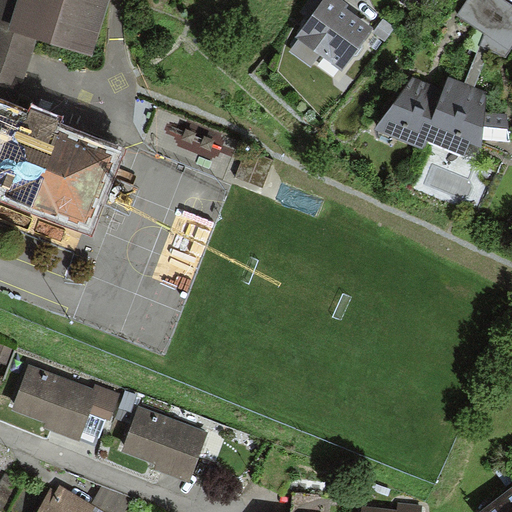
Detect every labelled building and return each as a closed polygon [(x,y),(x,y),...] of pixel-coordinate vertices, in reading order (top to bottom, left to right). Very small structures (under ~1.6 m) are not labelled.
[(6,0),(0,22),(0,29),(34,39),(88,55),(104,0),(6,0)] [(350,14),(345,11),(349,6),(339,0),(325,0),(296,41),(343,74),(374,31),(350,14)] [(480,46),(505,58),(511,47),(511,9),(498,0),(467,0),(457,16),(486,36),(480,46)] [(394,29),(383,21),(374,34),(386,42),(394,29)] [(0,195),(84,229),(111,160),(3,117),(34,39),(0,29),(0,195)] [(428,88),(412,82),(377,131),(423,150),(426,143),(466,159),(470,148),(482,152),(488,97),(468,89),(450,83),(445,95),(428,88)] [(238,176),(267,185),(274,160),(246,152),(238,176)] [(0,362),(6,365),(12,351),(0,346),(0,362)] [(95,392),(29,366),(11,414),(44,426),(42,432),(78,446),(90,416),(110,424),(120,397),(96,387),(95,392)] [(140,407),(123,454),(157,467),(155,473),(189,485),(209,433),(140,407)] [(9,470),(0,483),(0,511),(41,511),(53,493),(9,470)] [(100,511),(58,486),(53,493),(41,511),(100,511)] [(511,511),(511,489),(479,511),(511,511)]
